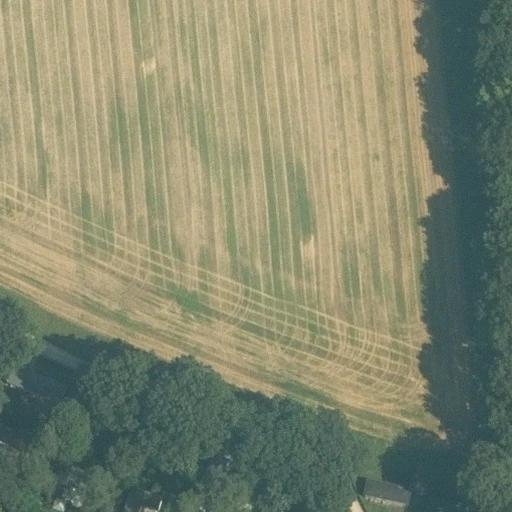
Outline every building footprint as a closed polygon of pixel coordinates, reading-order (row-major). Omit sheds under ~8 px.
[(68,392),(16,370),(9,387),(61,409),(68,392)] [(73,451),(91,458),(110,404),(92,398),(73,451)] [(163,435),(145,428),(131,464),(162,476),(169,456),(157,452),(163,435)] [(41,450),(3,433),(0,440),(0,447),(36,463),(41,450)] [(214,458),(195,502),(211,509),(230,465),(214,458)] [(93,498),(99,481),(59,467),(53,484),(93,498)] [(250,477),(245,493),(271,501),(268,511),(271,511),(283,511),(291,489),(250,477)] [(368,484),(366,501),(409,508),(412,492),(368,484)] [(124,511),(139,511),(140,511),(144,511),(158,511),(161,501),(130,492),(124,511)] [(414,502),(423,504),(426,495),(416,492),(414,502)] [(443,511),(446,505),(431,500),(426,511),(443,511)] [(332,511),(317,502),(311,511),(332,511)]
